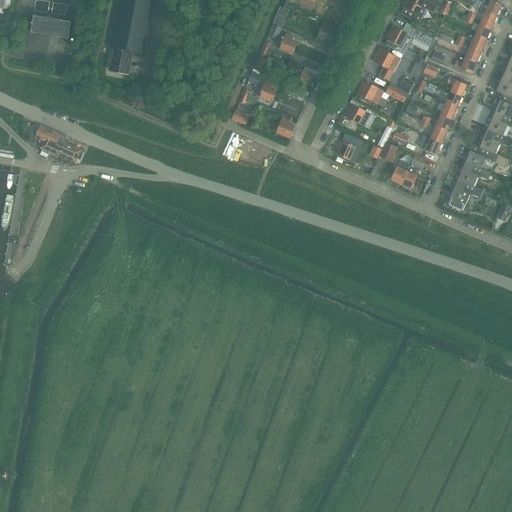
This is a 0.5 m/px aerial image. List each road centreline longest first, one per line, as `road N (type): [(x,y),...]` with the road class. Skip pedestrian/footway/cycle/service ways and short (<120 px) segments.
road 1 (unclassified): [(511,284),(179,177)]
road 2 (residential): [(426,210),(511,12)]
road 3 (unclassified): [(179,177),(0,99)]
road 4 (residential): [(308,159),(393,0)]
road 5 (residential): [(290,152),(358,0)]
road 6 (residential): [(426,210),(308,159)]
road 7 (unclassified): [(65,170),(27,263),(7,280)]
